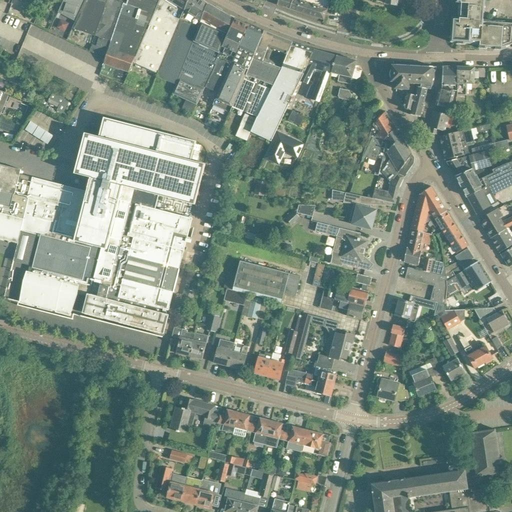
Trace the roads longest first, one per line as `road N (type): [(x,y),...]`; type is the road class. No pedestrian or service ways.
road 1 (residential): [(351,419),(407,200),(430,167)]
road 2 (residential): [(351,419),(160,369)]
road 3 (residential): [(506,369),(445,409),(399,420),(351,419)]
road 4 (residential): [(375,54),(311,40),(219,0)]
road 5 (residential): [(160,369),(0,326)]
road 6 (residential): [(511,296),(430,167)]
road 7 (residential): [(148,511),(139,480),(160,369)]
road 8 (residential): [(430,167),(379,83),(375,54)]
